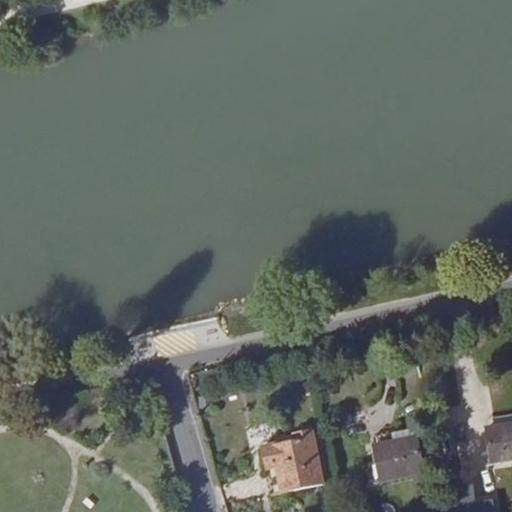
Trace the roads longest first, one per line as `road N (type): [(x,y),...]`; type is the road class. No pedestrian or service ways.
road 1 (residential): [(165,365),(511,273)]
road 2 (residential): [(204,511),(165,365)]
